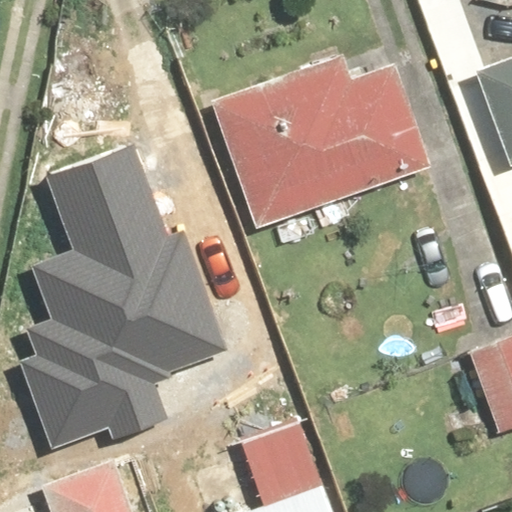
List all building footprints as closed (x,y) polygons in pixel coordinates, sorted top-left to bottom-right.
[(392,24),(214,90),(263,222),(441,157),(392,24)] [(511,43),(472,58),(511,157),(511,156),(511,43)] [(0,301),(0,319),(40,441),(146,407),(134,369),(220,341),(178,214),(154,221),(128,141),(23,175),(46,243),(17,252),(30,291),(0,301)] [(511,322),(472,337),(503,425),(511,421),(511,322)] [(121,511),(103,459),(23,487),(32,511),(121,511)] [(338,511),(327,480),(237,511),(338,511)]
